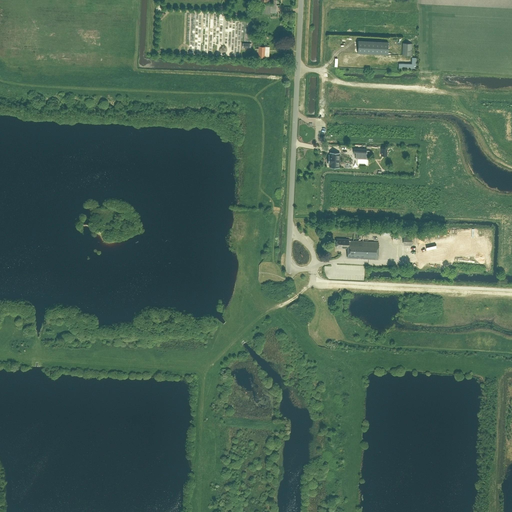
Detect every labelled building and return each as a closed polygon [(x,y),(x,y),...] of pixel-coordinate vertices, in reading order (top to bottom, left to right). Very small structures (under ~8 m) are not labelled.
[(387,55),(388,43),(358,41),(357,54),(387,55)] [(411,56),(412,44),(402,43),(402,56),(411,56)] [(409,64),(396,64),(396,69),(415,69),(415,58),(409,58),(409,64)] [(339,168),(339,153),(330,152),(330,155),(328,155),(328,165),(329,165),(329,168),(339,168)] [(411,246),(412,235),(404,235),(403,245),(411,246)] [(377,260),(378,243),(348,242),(348,240),(337,240),(336,248),(343,248),(343,249),(348,249),(348,259),(377,260)]
